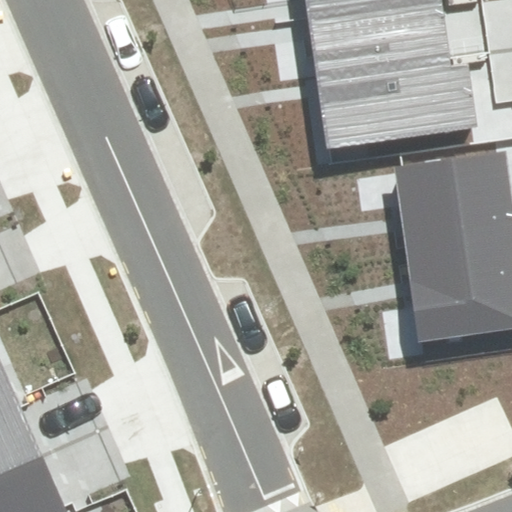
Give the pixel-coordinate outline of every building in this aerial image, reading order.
[(305,0),(306,2),(308,13),(412,0),(305,0)] [(315,74),(450,57),(442,0),(412,0),(308,13),(310,33),(315,74)] [(325,147),(478,128),(469,62),(451,65),(450,57),(315,74),(318,94),(325,147)] [(403,223),(407,254),(511,241),(511,192),(507,153),(396,167),(403,223)] [(511,241),(407,254),(411,287),(418,341),(511,328),(511,241)] [(2,358),(0,359),(0,475),(43,457),(25,413),(22,406),(2,358)] [(66,511),(64,507),(59,496),(43,457),(0,475),(0,511),(66,511)]
